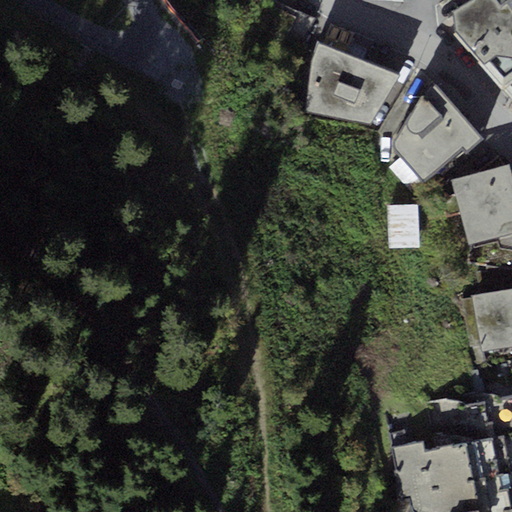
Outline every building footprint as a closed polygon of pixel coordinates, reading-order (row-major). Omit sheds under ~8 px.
[(511,0),(464,0),(452,8),(454,29),(481,59),(478,62),(511,97),(511,0)] [(400,75),(319,43),(311,67),(306,111),(370,122),(400,75)] [(465,152),(482,136),(442,90),(438,84),(432,83),(425,87),(394,141),(395,148),(423,183),(462,148),(465,152)] [(454,179),(467,247),(511,238),(511,173),(511,169),(454,179)] [(419,248),(419,206),(388,206),(389,249),(419,248)] [(477,273),(479,295),(471,297),(481,352),(511,346),(511,267),(486,265),(488,271),(477,273)] [(511,511),(511,388),(383,412),(401,511),(511,511)]
